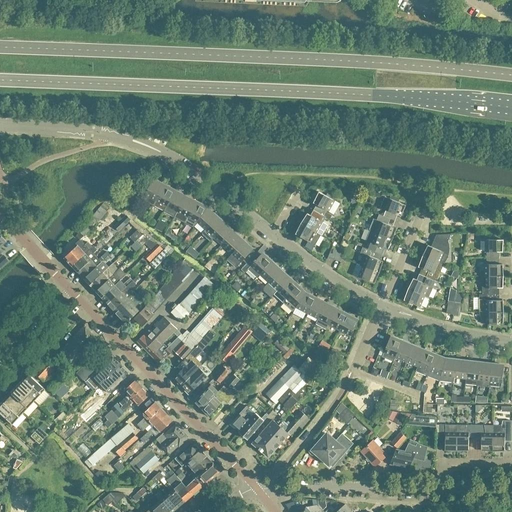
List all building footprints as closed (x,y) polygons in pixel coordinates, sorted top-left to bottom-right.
[(153,205),(156,201),(164,185),(153,179),(142,199),(153,205)] [(166,206),(174,190),(164,185),(156,201),(153,205),(164,211),(166,206)] [(174,217),(185,196),(174,190),(166,206),(164,211),(164,212),(174,217)] [(340,204),(335,201),(319,192),(313,203),(316,204),(313,210),(324,216),(327,211),(334,214),(340,204)] [(185,223),(195,201),(185,196),(174,217),(185,223)] [(401,216),(406,205),(385,197),(380,208),(386,210),(385,212),(380,214),(379,214),(395,221),(397,215),(401,216)] [(194,227),(197,222),(207,207),(195,201),(185,223),(194,227)] [(85,253),(89,249),(92,247),(88,242),(85,245),(80,239),(84,236),(92,227),(97,221),(98,222),(106,212),(105,211),(109,206),(104,202),(87,222),(87,223),(79,232),(79,231),(76,236),(80,240),(76,243),(78,245),(64,258),(72,266),(85,253)] [(137,212),(141,206),(136,203),(132,210),(137,212)] [(205,230),(217,216),(208,208),(207,207),(197,222),(205,230)] [(328,225),(322,222),(321,221),(324,216),(313,210),(310,215),(307,213),(301,223),(321,235),(322,235),(328,225)] [(396,228),(393,226),(395,221),(379,214),(377,220),(373,218),(368,229),(370,230),(393,239),(396,228)] [(126,215),(121,219),(126,224),(130,220),(126,215)] [(210,242),(214,238),(226,225),(217,216),(205,230),(202,234),(210,242)] [(126,224),(121,219),(114,226),(119,231),(126,224)] [(162,233),(166,227),(159,223),(155,229),(162,233)] [(315,245),(321,235),(301,223),(295,234),(315,245)] [(223,246),(235,233),(226,225),(214,238),(223,246)] [(137,241),(142,235),(137,230),(130,237),(135,242),(137,241)] [(388,250),(393,239),(370,230),(364,247),(382,254),(384,248),(388,250)] [(232,254),(244,241),(235,233),(223,246),(232,254)] [(145,244),(149,239),(144,234),(142,235),(137,241),(142,246),(145,244)] [(449,250),(449,248),(445,246),(451,234),(436,235),(431,247),(427,245),(422,256),(442,264),(443,262),(444,263),(445,262),(446,260),(448,257),(448,255),(449,253),(449,252),(449,250)] [(157,243),(149,239),(145,244),(150,250),(157,243)] [(503,252),(503,240),(485,240),(485,252),(486,252),(486,258),(499,258),(499,252),(503,252)] [(255,254),(252,251),(253,249),(244,241),(232,254),(227,259),(236,268),(243,260),(247,263),(255,254)] [(311,250),(315,245),(308,241),(305,247),(311,250)] [(158,244),(145,257),(150,262),(163,249),(158,244)] [(328,257),(334,259),(339,248),(333,245),(328,257)] [(78,272),(95,256),(93,253),(97,250),(93,246),(92,247),(89,249),(85,253),(72,266),(78,272)] [(190,246),(186,251),(191,255),(195,250),(190,246)] [(383,261),(380,260),(382,254),(364,247),(363,248),(362,247),(360,253),(364,254),(360,265),(379,272),(383,261)] [(345,250),(339,248),(334,259),(340,262),(345,250)] [(165,249),(149,264),(154,269),(170,254),(165,249)] [(97,266),(101,262),(103,261),(110,254),(107,251),(98,259),(95,256),(78,272),(84,279),(97,266)] [(255,254),(247,263),(241,269),(244,272),(247,269),(256,278),(259,274),(272,261),(262,253),(261,255),(257,252),(255,254)] [(439,271),(442,264),(422,256),(418,267),(422,268),(419,274),(435,281),(435,279),(437,280),(440,273),(439,271)] [(503,276),(503,264),(499,264),(499,258),(486,258),(486,264),(485,264),(485,276),(503,276)] [(90,285),(103,272),(109,267),(103,261),(101,262),(97,266),(84,279),(90,285)] [(268,283),(280,269),(272,261),(259,274),(268,283)] [(174,289),(192,270),(182,262),(145,308),(134,318),(142,327),(154,316),(152,314),(174,289)] [(207,262),(204,266),(214,273),(217,270),(213,267),(207,262)] [(96,292),(109,279),(119,269),(112,263),(109,267),(103,272),(90,285),(96,292)] [(375,283),(379,272),(360,265),(357,264),(353,275),(375,283)] [(102,298),(119,282),(126,275),(119,268),(119,269),(109,279),(96,292),(102,298)] [(277,291),(289,277),(280,269),(268,283),(262,289),(271,297),(277,291)] [(437,282),(435,281),(419,274),(417,280),(413,278),(408,289),(425,296),(428,298),(433,287),(434,288),(437,282)] [(124,300),(127,298),(128,297),(131,294),(133,291),(131,293),(129,291),(136,284),(134,283),(139,278),(138,276),(133,281),(107,304),(113,311),(117,307),(120,304),(124,300)] [(199,302),(215,284),(205,276),(190,293),(179,304),(171,312),(181,322),(189,314),(189,313),(199,302)] [(503,276),(485,276),(482,276),(482,294),(499,294),(499,288),(503,288),(503,276)] [(286,299),(298,286),(289,277),(277,291),(286,299)] [(107,304),(133,281),(130,278),(122,285),(119,282),(102,298),(107,304)] [(296,308),(306,293),(298,286),(286,299),(283,302),(293,311),(296,308)] [(420,307),(425,296),(408,289),(404,300),(420,307)] [(113,311),(126,324),(138,311),(135,307),(142,299),(133,291),(131,294),(128,297),(127,298),(124,300),(120,304),(117,307),(113,311)] [(307,314),(316,298),(306,293),(296,308),(307,314)] [(504,312),(503,300),(499,300),(499,294),(482,294),(479,294),(479,300),(480,312),(485,312),(504,312)] [(318,319),(326,303),(316,298),(307,314),(318,319)] [(446,313),(453,315),(455,302),(449,301),(446,313)] [(462,303),(455,302),(453,315),(460,316),(462,303)] [(326,329),(329,325),(337,309),(326,303),(318,319),(316,324),(326,329)] [(190,334),(187,330),(182,335),(181,334),(178,337),(166,349),(161,345),(174,332),(176,329),(177,329),(164,316),(151,330),(150,328),(137,341),(158,362),(166,354),(168,355),(173,350),(183,359),(199,342),(218,320),(226,312),(217,305),(190,334)] [(339,330),(348,314),(337,309),(329,325),(339,330)] [(503,324),(504,312),(485,312),(480,312),(480,314),(484,322),(484,324),(485,324),(503,324)] [(350,336),(359,320),(348,314),(339,330),(350,336)] [(252,331),(251,333),(260,340),(268,331),(258,323),(252,331)] [(219,356),(226,362),(251,333),(252,331),(245,325),(219,356)] [(72,364),(97,339),(84,326),(59,351),(72,364)] [(63,337),(55,330),(50,335),(58,342),(63,337)] [(394,361),(395,358),(402,341),(390,336),(382,357),(394,361)] [(319,345),(327,350),(331,345),(322,340),(319,345)] [(406,362),(413,345),(402,341),(395,358),(406,362)] [(417,367),(424,350),(413,345),(406,362),(417,367)] [(333,348),(330,354),(337,358),(340,352),(333,348)] [(426,376),(436,355),(424,350),(417,367),(415,371),(426,376)] [(439,381),(446,358),(445,358),(436,355),(426,376),(439,381)] [(96,388),(100,384),(121,365),(113,356),(101,367),(93,358),(77,373),(86,382),(88,380),(96,388)] [(296,394),(302,387),(309,380),(309,379),(319,367),(309,357),(298,369),(293,364),(265,394),(275,403),(277,400),(289,388),(294,392),(296,394)] [(454,378),(456,360),(446,358),(439,381),(453,383),(454,378)] [(43,382),(55,369),(45,359),(33,372),(43,382)] [(466,379),(468,361),(456,360),(454,378),(466,379)] [(477,385),(480,362),(468,361),(466,379),(465,384),(477,385)] [(489,386),(492,364),(480,362),(477,385),(489,387),(489,386)] [(502,387),(504,365),(492,364),(489,386),(502,387)] [(109,393),(129,374),(121,365),(100,384),(109,393)] [(181,386),(193,374),(186,366),(173,379),(181,386)] [(229,372),(227,370),(223,367),(214,378),(220,383),(229,372)] [(188,395),(200,384),(204,388),(209,383),(205,378),(207,376),(199,369),(194,374),(193,374),(181,386),(188,395)] [(59,372),(47,384),(53,391),(66,379),(59,372)] [(45,389),(28,373),(17,385),(34,401),(45,389)] [(231,389),(239,379),(233,374),(225,384),(231,389)] [(122,406),(142,388),(135,380),(124,390),(128,394),(119,403),(122,406)] [(34,401),(17,385),(6,397),(23,413),(34,401)] [(202,409),(214,396),(217,393),(218,392),(214,388),(211,385),(196,402),(202,409)] [(307,392),(302,387),(296,394),(294,392),(289,388),(277,400),(284,406),(282,408),(287,413),(297,402),(307,392)] [(55,392),(60,397),(65,393),(60,388),(55,392)] [(115,413),(119,418),(132,406),(130,405),(134,401),(138,405),(149,395),(142,388),(122,406),(121,407),(115,413)] [(214,396),(202,409),(209,417),(224,400),(220,396),(223,391),(220,389),(218,392),(217,393),(214,396)] [(91,417),(104,405),(95,395),(86,403),(87,405),(84,408),(91,417)] [(23,413),(6,397),(0,402),(0,413),(12,425),(23,413)] [(144,424),(161,408),(155,402),(142,414),(145,417),(137,425),(139,427),(144,424)] [(121,407),(117,403),(111,409),(104,417),(108,420),(115,413),(121,407)] [(342,411),(351,419),(355,415),(346,407),(342,411)] [(154,426),(167,414),(161,408),(144,424),(139,427),(143,431),(151,423),(154,426)] [(262,418),(256,413),(252,417),(246,412),(243,409),(231,423),(240,431),(239,432),(247,440),(267,416),(265,414),(262,418)] [(269,457),(289,434),(290,436),(307,416),(301,411),(290,424),(288,422),(287,423),(283,420),(279,425),(273,420),(252,443),(259,449),(269,457)] [(347,424),(351,419),(342,411),(338,416),(347,424)] [(140,439),(143,442),(153,433),(156,436),(173,420),(167,414),(154,426),(140,439)] [(407,424),(419,425),(420,415),(412,415),(407,424)] [(436,417),(428,416),(427,426),(436,426),(436,417)] [(96,432),(103,425),(98,419),(90,426),(96,432)] [(505,451),(505,438),(511,438),(511,421),(503,421),(502,425),(493,425),(493,451),(505,451)] [(89,468),(116,445),(134,430),(128,424),(83,461),(89,468)] [(189,437),(176,424),(165,434),(163,432),(155,439),(161,446),(163,447),(170,455),(189,437)] [(457,451),(457,425),(446,425),(446,424),(439,424),(439,437),(445,437),(445,450),(457,451)] [(469,450),(469,437),(475,438),(475,425),(466,425),(457,425),(457,451),(469,450)] [(493,451),(493,425),(475,425),(475,438),(481,438),(481,450),(493,451)] [(39,444),(47,435),(39,427),(31,436),(39,444)] [(124,450),(137,438),(132,432),(113,448),(119,456),(125,451),(124,450)] [(406,438),(400,432),(391,443),(397,448),(403,441),(406,438)] [(342,450),(344,448),(344,447),(345,446),(345,445),(345,444),(344,443),(344,442),(343,442),(343,441),(342,441),(341,441),(340,441),(339,441),(338,441),(338,442),(337,442),(327,433),(321,440),(319,438),(309,448),(309,449),(309,450),(308,450),(308,451),(309,452),(309,453),(310,454),(311,455),(312,455),(313,455),(314,455),(315,455),(316,454),(329,465),(330,464),(332,466),(344,452),(342,450)] [(386,455),(373,440),(361,451),(375,466),(386,455)] [(186,462),(201,450),(194,443),(181,456),(179,454),(175,458),(182,466),(186,463),(186,462)] [(391,464),(408,468),(414,456),(425,458),(427,447),(417,443),(416,446),(409,444),(405,452),(396,450),(391,464)] [(80,446),(77,450),(85,456),(88,452),(80,446)] [(151,452),(148,448),(133,461),(144,473),(159,460),(151,452)] [(192,469),(206,456),(201,450),(186,462),(186,463),(192,469)] [(198,475),(213,463),(206,456),(192,469),(198,475)] [(124,467),(118,461),(113,465),(119,471),(124,467)] [(193,495),(205,484),(217,473),(218,473),(218,469),(213,463),(198,475),(198,476),(191,483),(186,487),(193,495)] [(98,470),(95,473),(100,480),(104,476),(98,470)] [(160,472),(152,479),(156,483),(163,476),(160,472)] [(193,495),(186,487),(180,480),(177,476),(174,474),(172,476),(167,480),(169,482),(174,489),(185,501),(193,495)] [(191,483),(185,476),(180,480),(186,487),(191,483)] [(162,478),(156,482),(161,488),(167,483),(162,478)] [(178,507),(184,501),(185,502),(185,501),(174,489),(169,482),(165,485),(171,491),(167,495),(178,508),(178,507)] [(141,497),(146,492),(142,488),(137,493),(141,497)] [(178,508),(167,495),(161,489),(154,496),(159,501),(168,511),(172,511),(177,507),(177,508),(178,508)] [(114,500),(117,503),(126,495),(123,493),(110,492),(109,494),(114,500)] [(137,493),(131,498),(135,502),(141,497),(137,493)] [(109,494),(103,499),(108,505),(114,500),(109,494)] [(168,511),(159,501),(154,496),(147,502),(148,504),(152,508),(155,511),(168,511)] [(101,500),(97,504),(101,508),(106,504),(101,500)] [(320,511),(323,510),(322,510),(326,507),(325,501),(317,500),(318,505),(306,507),(300,511),(320,511)]
